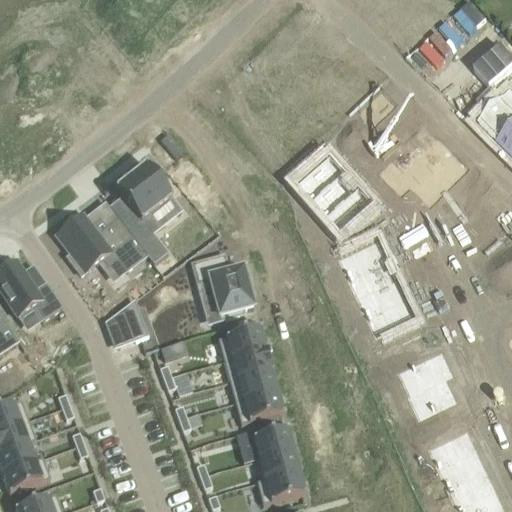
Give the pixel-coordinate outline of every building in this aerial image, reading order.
[(407,0),(411,3),(411,2),(408,0),(358,0),(357,0),(355,0),(380,25),(381,24),(380,23),(390,12),(385,7),(392,0),(407,0)] [(295,48),(277,66),(307,97),(337,67),(335,64),(343,56),(334,47),(335,46),(321,31),(320,32),(311,22),(290,43),(295,48)] [(255,75),(229,100),(262,135),(288,110),(308,132),(320,121),(293,93),(281,104),(255,75)] [(373,125),(391,107),(381,98),(363,116),(373,125)] [(511,106),(504,98),(476,126),(496,145),(511,129),(511,106)] [(511,129),(496,145),(511,162),(511,129)] [(438,142),(420,160),(447,187),(465,170),(438,142)] [(393,167),(383,176),(401,194),(410,185),(430,205),(447,187),(420,160),(402,177),(393,167)] [(324,165),(297,190),(297,191),(298,190),(312,206),(339,182),(324,165)] [(147,170),(115,194),(134,219),(121,228),(146,262),(152,270),(168,258),(142,225),(171,203),(147,170)] [(362,175),(370,183),(375,177),(368,170),(367,170),(362,175)] [(385,187),(375,177),(370,183),(370,184),(379,192),(384,187),(385,187)] [(339,182),(312,206),(327,223),(354,199),(339,182)] [(354,199),(327,223),(341,239),(340,239),(341,240),(369,216),(354,199)] [(81,220),(55,239),(69,259),(65,262),(79,280),(83,277),(83,278),(100,266),(105,274),(116,266),(125,278),(146,262),(121,228),(117,223),(100,236),(94,228),(90,231),(81,220)] [(371,246),(337,262),(338,263),(339,263),(348,282),(380,267),(371,246)] [(224,260),(191,269),(196,288),(208,285),(219,325),(243,319),(242,315),(252,312),(248,298),(249,298),(249,296),(248,297),(246,289),(247,289),(246,288),(245,288),(241,274),(228,277),(224,260)] [(416,265),(419,272),(430,267),(427,260),(416,265)] [(33,312),(42,326),(62,312),(46,287),(34,295),(23,278),(16,266),(0,276),(0,296),(17,322),(33,312)] [(348,282),(347,282),(357,302),(357,301),(389,286),(380,267),(348,282)] [(434,274),(430,267),(419,272),(423,279),(434,274)] [(389,286),(357,301),(366,321),(399,306),(389,286)] [(460,309),(456,301),(445,307),(449,314),(460,309)] [(135,304),(104,327),(114,354),(136,346),(148,341),(135,304)] [(399,306),(366,321),(375,340),(374,341),(375,342),(408,326),(399,306)] [(0,358),(19,346),(0,317),(0,358)] [(260,333),(218,344),(224,366),(266,355),(266,353),(266,354),(260,333)] [(466,350),(477,345),(474,338),(463,343),(466,350)] [(266,355),(224,366),(229,387),(272,376),(266,355)] [(25,358),(0,373),(0,401),(38,380),(25,358)] [(435,358),(397,376),(397,377),(398,376),(408,398),(409,399),(446,381),(435,358)] [(167,371),(159,373),(164,385),(171,382),(167,371)] [(272,376),(229,387),(235,408),(277,397),(272,377),(272,376)] [(494,380),(483,386),(486,393),(497,388),(494,380)] [(408,398),(407,399),(419,423),(457,405),(446,381),(409,399),(408,398)] [(171,382),(164,385),(168,396),(175,393),(171,382)] [(277,397),(235,408),(241,430),(283,419),(277,397)] [(65,399),(58,402),(62,413),(70,411),(65,399)] [(21,406),(0,413),(0,436),(28,426),(21,406)] [(510,415),(507,408),(496,413),(499,420),(510,415)] [(70,411),(62,413),(66,425),(74,422),(70,411)] [(182,411),(175,414),(179,425),(186,422),(182,411)] [(186,422),(179,425),(183,437),(190,434),(186,422)] [(28,426),(0,436),(0,458),(35,445),(28,426)] [(288,434),(253,443),(258,464),(255,465),(255,466),(294,456),(288,434)] [(80,437),(72,440),(76,452),(84,449),(80,437)] [(460,437),(427,452),(428,454),(428,453),(438,473),(470,457),(460,437)] [(35,445),(0,458),(0,474),(2,479),(43,464),(42,463),(35,466),(28,448),(36,446),(35,445)] [(84,449),(76,452),(80,463),(88,460),(84,449)] [(294,456),(255,466),(260,486),(256,487),(257,488),(299,477),(294,456)] [(470,457),(438,473),(446,492),(447,492),(479,477),(470,457)] [(43,464),(2,479),(9,499),(50,484),(43,464)] [(203,469),(196,472),(200,483),(208,480),(203,469)] [(299,477),(257,488),(263,510),(305,498),(299,477)] [(447,492),(446,492),(456,511),(489,496),(479,477),(447,492)] [(208,480),(200,483),(204,494),(212,492),(208,480)] [(100,493),(93,496),(97,507),(104,504),(100,493)] [(496,511),(489,496),(456,511),(496,511)] [(60,511),(56,499),(21,511),(60,511)] [(215,501),(208,503),(210,511),(219,511),(215,501)]
